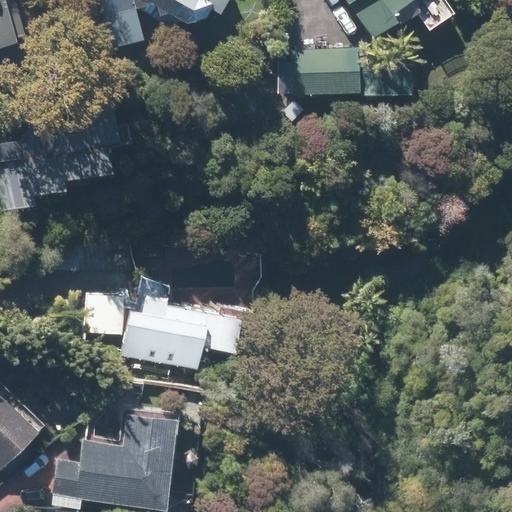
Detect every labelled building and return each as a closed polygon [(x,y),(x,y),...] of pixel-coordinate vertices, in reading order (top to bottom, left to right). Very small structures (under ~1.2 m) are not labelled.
[(0,0),(0,48),(17,44),(6,0),(0,0)] [(99,0),(110,50),(144,42),(136,9),(171,27),(185,20),(186,20),(187,20),(188,20),(189,20),(190,20),(191,20),(192,20),(193,19),(194,19),(195,19),(196,18),(197,18),(198,17),(199,17),(200,16),(201,16),(202,15),(203,15),(204,14),(205,13),(206,13),(206,12),(207,11),(208,10),(209,10),(209,9),(210,8),(221,13),(227,0),(99,0)] [(446,0),(341,0),(369,40),(412,10),(427,31),(454,12),(446,0)] [(329,46),(288,47),(290,94),(359,92),(357,36),(329,37),(329,46)] [(104,92),(23,102),(27,137),(0,140),(0,193),(66,185),(64,172),(113,167),(104,92)] [(131,277),(120,356),(196,367),(200,343),(235,348),(240,311),(165,300),(168,282),(131,277)] [(122,293),(83,291),(81,331),(120,333),(122,293)] [(0,391),(0,465),(37,428),(0,391)] [(176,409),(105,404),(85,421),(84,435),(81,435),(79,459),(55,458),(52,507),(81,509),(82,497),(170,503),(176,409)]
